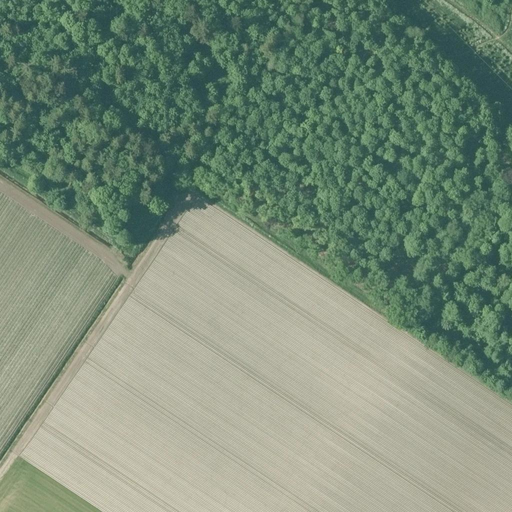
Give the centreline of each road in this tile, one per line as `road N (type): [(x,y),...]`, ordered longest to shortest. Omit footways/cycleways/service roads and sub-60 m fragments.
road 1 (track): [(511,169),(422,297),(400,313),(201,182)]
road 2 (track): [(179,169),(0,47)]
road 3 (track): [(43,186),(131,235),(176,173)]
